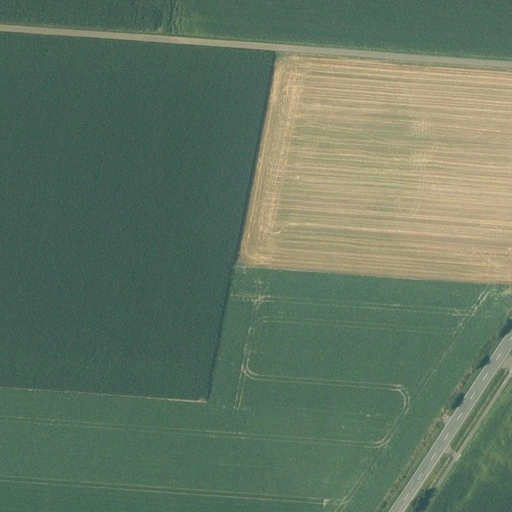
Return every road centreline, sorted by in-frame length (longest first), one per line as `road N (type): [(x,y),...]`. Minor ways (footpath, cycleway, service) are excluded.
road 1 (unclassified): [(0,29),(511,66)]
road 2 (tertiary): [(396,511),(511,338)]
